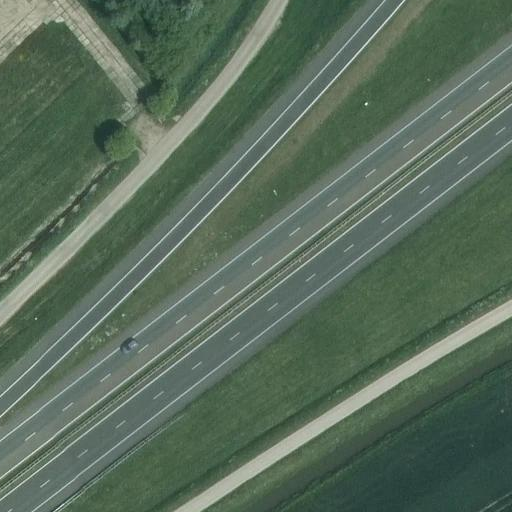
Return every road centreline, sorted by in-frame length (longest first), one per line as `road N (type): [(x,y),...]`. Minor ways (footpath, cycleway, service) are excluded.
road 1 (motorway): [(511,64),(0,459)]
road 2 (motorway): [(6,511),(511,121)]
road 3 (motorway): [(392,0),(179,231),(0,405)]
road 4 (unclassified): [(0,315),(230,79),(277,0)]
road 5 (unclassified): [(183,511),(511,300)]
